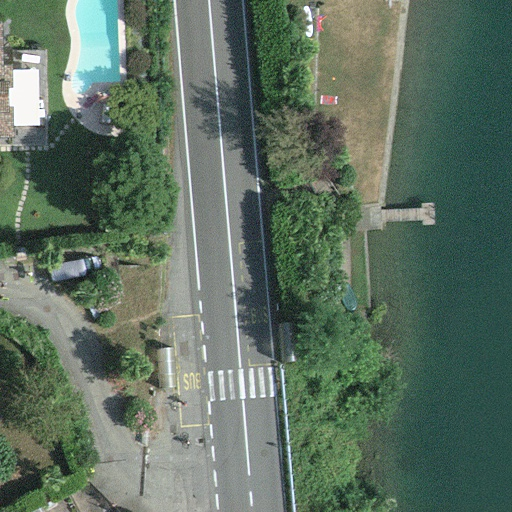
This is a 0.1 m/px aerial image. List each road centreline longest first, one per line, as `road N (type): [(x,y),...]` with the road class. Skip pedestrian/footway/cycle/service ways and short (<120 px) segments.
road 1 (primary): [(246,511),(203,0)]
road 2 (residential): [(166,511),(100,427),(75,340),(16,290),(0,294)]
